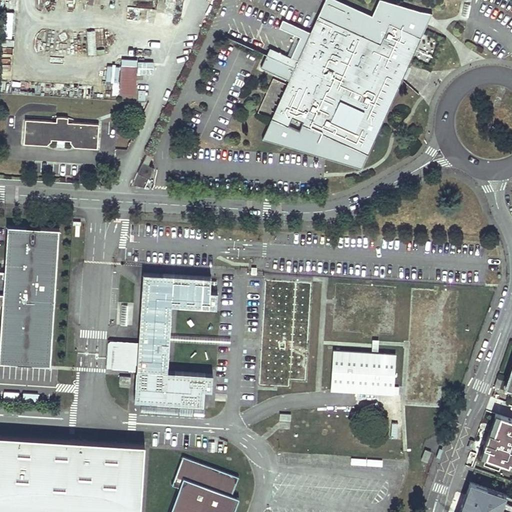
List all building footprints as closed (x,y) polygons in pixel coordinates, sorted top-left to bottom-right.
[(269,48),(261,66),(288,79),(262,140),(294,149),(362,168),(399,83),(404,71),(432,17),(384,0),(380,0),(373,16),(336,0),(327,0),(312,32),(284,19),(280,28),(299,37),(291,56),(269,48)] [(136,97),(137,75),(153,75),(154,61),(121,60),(120,90),(108,90),(108,97),(136,97)] [(54,120),(24,119),(23,142),(46,144),(50,139),(50,138),(57,138),(57,134),(63,135),(63,138),(69,139),(69,141),(75,145),(97,147),(98,123),(67,121),(67,116),(55,116),(54,120)] [(142,162),(137,173),(149,178),(154,168),(150,166),(142,162)] [(57,229),(7,226),(3,276),(2,293),(0,292),(0,302),(2,303),(0,328),(0,361),(48,365),(57,229)] [(138,346),(136,368),(134,396),(209,401),(211,371),(166,368),(171,303),(223,306),(224,290),(216,290),(217,276),(142,271),(138,341),(138,346)] [(264,281),(261,333),(310,335),(312,283),(264,281)] [(396,289),(337,285),(334,330),(364,332),(363,339),(379,340),(379,333),(393,334),(396,289)] [(459,291),(412,289),(406,401),(436,403),(438,373),(454,374),(459,291)] [(307,382),(310,335),(261,333),(259,386),(290,388),(291,381),(307,382)] [(138,341),(107,339),(106,367),(111,367),(112,344),(138,346),(138,341)] [(136,368),(138,346),(112,344),(111,367),(136,368)] [(395,354),(333,350),(331,391),(393,394),(395,354)] [(498,376),(495,385),(500,387),(503,378),(498,376)] [(511,418),(496,413),(479,461),(499,468),(501,463),(511,466),(511,418)] [(139,511),(144,443),(0,433),(0,511),(139,511)] [(238,476),(183,456),(173,482),(180,485),(170,511),(233,511),(239,498),(231,495),(238,476)] [(499,511),(507,492),(470,480),(458,511),(499,511)] [(511,511),(511,494),(507,492),(499,511),(511,511)]
